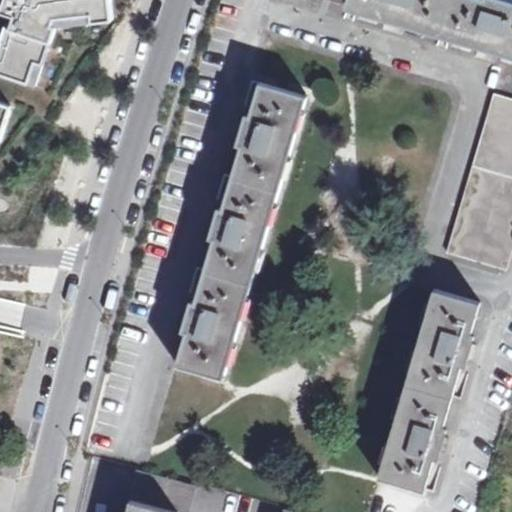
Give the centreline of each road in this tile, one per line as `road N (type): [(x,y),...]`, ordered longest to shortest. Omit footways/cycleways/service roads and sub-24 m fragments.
road 1 (residential): [(248,7),(485,79),(433,262),(511,289)]
road 2 (residential): [(248,7),(128,435)]
road 3 (unknown): [(107,243),(63,180),(49,145),(46,103),(66,51),(161,0)]
road 4 (residential): [(181,0),(97,279)]
road 5 (residential): [(97,279),(39,511)]
road 6 (residential): [(511,307),(442,511)]
